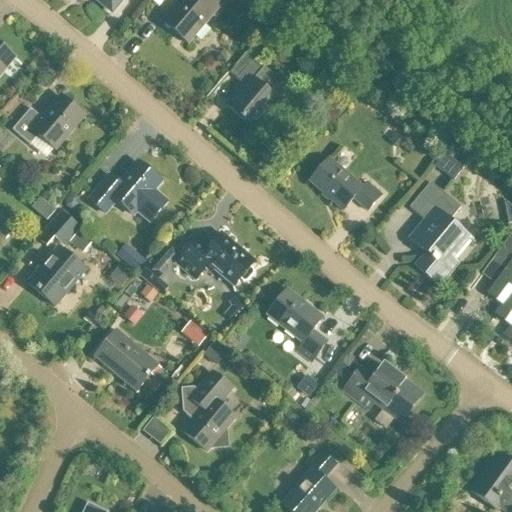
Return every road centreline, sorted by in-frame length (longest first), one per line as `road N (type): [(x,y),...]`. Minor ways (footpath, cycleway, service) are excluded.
road 1 (residential): [(488,386),(18,0)]
road 2 (residential): [(378,511),(488,386)]
road 3 (residential): [(198,511),(77,415)]
